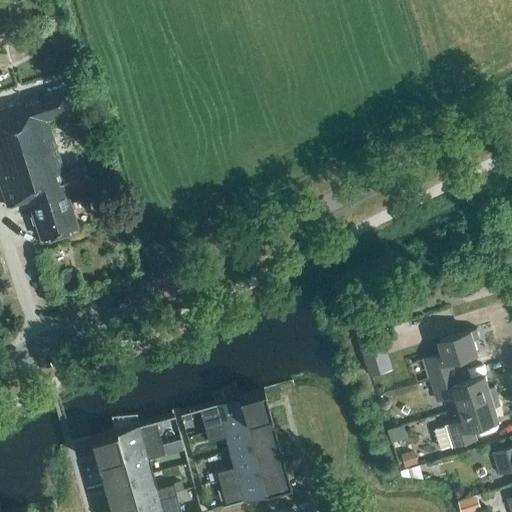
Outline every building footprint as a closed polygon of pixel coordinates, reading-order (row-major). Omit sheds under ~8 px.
[(40,239),(76,227),(65,188),(82,182),(78,169),(61,174),(45,119),(76,109),(69,88),(38,98),(39,100),(24,105),(23,102),(0,109),(0,188),(6,207),(28,200),(40,239)] [(430,379),(455,372),(451,361),(478,352),(473,338),(479,337),(476,328),(439,339),(443,352),(423,358),(430,379)] [(366,344),(371,371),(393,367),(388,340),(366,344)] [(460,407),(497,395),(494,386),(489,388),(485,375),(458,383),(455,372),(430,379),(437,400),(449,396),(453,409),(460,407)] [(270,414),(263,390),(198,408),(205,432),(270,414)] [(500,404),(497,395),(460,407),(453,409),(457,422),(445,425),(445,426),(434,430),(441,450),(476,439),(472,428),(499,419),(494,405),(500,404)] [(270,414),(205,432),(207,441),(223,437),(227,452),(228,452),(277,438),(270,414)] [(162,445),(155,420),(90,438),(97,463),(162,445)] [(218,480),(219,480),(283,462),(277,438),(228,452),(227,452),(232,467),(216,471),(218,480)] [(103,487),(148,474),(150,474),(152,473),(148,458),(164,454),(162,445),(97,463),(103,487)] [(511,446),(493,452),(500,473),(511,469),(511,446)] [(401,454),(405,467),(418,463),(415,450),(401,454)] [(283,462),(219,480),(218,480),(225,505),(290,487),(283,462)] [(150,474),(148,474),(103,487),(110,511),(171,494),(175,493),(172,483),(156,488),(152,473),(150,474)] [(180,481),(172,483),(175,492),(183,490),(180,481)] [(180,511),(175,493),(171,494),(110,511),(180,511)] [(461,511),(472,511),(481,509),(477,495),(458,501),(461,511)]
